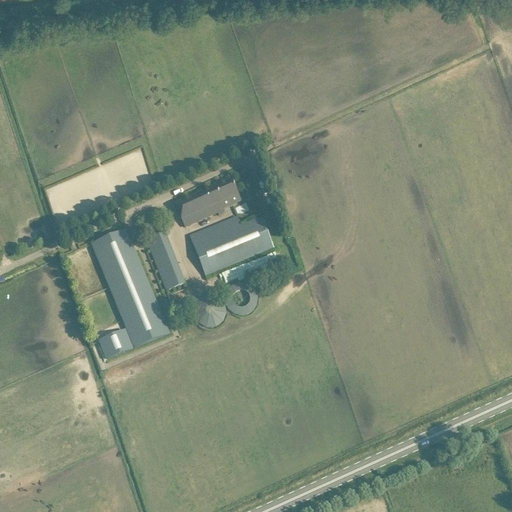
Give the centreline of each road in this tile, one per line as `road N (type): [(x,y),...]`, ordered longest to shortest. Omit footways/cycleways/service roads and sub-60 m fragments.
road 1 (secondary): [(265,511),(511,400)]
road 2 (unclassified): [(0,271),(236,165)]
